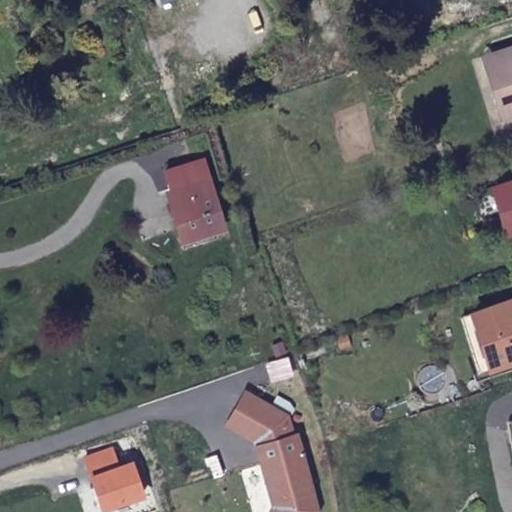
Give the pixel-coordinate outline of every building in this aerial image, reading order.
[(511,52),(492,58),(496,75),(503,72),(511,96),(511,52)] [(160,171),(173,211),(178,210),(185,231),(217,220),(196,158),(160,171)] [(511,175),(503,177),(506,198),(511,196),(511,175)] [(511,357),(511,296),(476,307),(492,364),(511,357)] [(260,465),(274,507),(310,495),(292,434),(288,435),(283,416),(241,395),(224,428),(254,445),(256,451),(262,450),(266,461),(260,465)] [(107,453),(80,462),(97,511),(138,498),(127,465),(113,470),(107,453)] [(310,495),(274,507),(275,510),(273,511),(313,511),(315,510),(310,495)]
